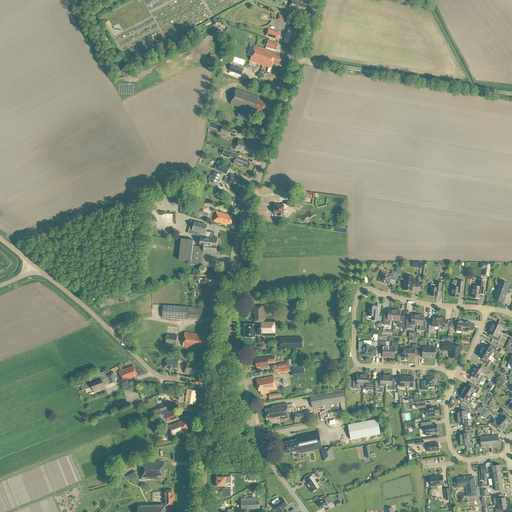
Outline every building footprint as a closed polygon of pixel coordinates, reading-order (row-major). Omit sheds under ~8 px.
[(299,1),(293,0),(291,0),(289,8),(304,13),(307,6),(305,6),(306,3),(301,2),(300,4),(298,3),(299,1)] [(298,31),(288,28),(283,42),(291,45),(294,37),(295,38),(298,31)] [(205,39),(216,33),(213,29),(203,34),(205,39)] [(269,29),(267,36),(278,40),(280,33),(269,29)] [(266,47),(265,49),(276,52),(276,51),(278,45),(268,41),(266,47)] [(255,46),(250,61),(272,68),(273,64),(281,66),(284,56),(280,55),(280,54),(276,52),(265,49),(255,46)] [(231,65),(229,71),(241,75),(243,69),(231,65)] [(220,73),(217,78),(227,82),(230,77),(220,73)] [(236,89),(230,105),(240,108),(241,109),(240,111),(237,117),(247,121),(251,112),(254,114),(255,112),(260,113),(260,112),(264,114),(266,108),(268,104),(260,102),(259,97),(236,89)] [(222,127),(220,133),(229,136),(232,130),(222,127)] [(235,149),(244,153),(244,152),(250,154),(254,155),(256,148),(254,147),(255,146),(248,144),(248,143),(239,139),(235,149)] [(230,158),(235,160),(233,165),(243,169),(243,168),(248,170),(250,164),(248,164),(248,163),(236,158),(237,155),(224,150),(222,156),(230,159),(230,158)] [(217,171),(227,175),(230,168),(220,164),(217,171)] [(213,175),(212,177),(209,181),(217,185),(222,175),(214,171),(213,175)] [(223,181),(226,182),(226,183),(239,188),(239,187),(242,188),(245,181),(235,178),(236,176),(231,174),(229,178),(225,176),(223,181)] [(293,203),(286,202),(286,205),(283,204),(283,206),(275,205),(275,209),(274,209),(273,214),(275,214),(274,216),(278,217),(278,216),(283,216),(283,212),(286,212),(288,211),(288,207),(292,208),(293,203)] [(231,216),(227,215),(216,212),(214,222),(226,225),(226,224),(229,225),(229,224),(231,224),(233,219),(231,218),(231,216)] [(189,234),(201,237),(200,245),(199,245),(199,247),(193,246),(193,240),(181,239),(179,260),(188,261),(188,264),(201,265),(202,253),(216,254),(218,238),(212,237),(213,233),(206,231),(208,225),(192,221),(189,234)] [(396,270),(396,272),(393,271),(392,275),(382,272),(381,277),(380,278),(379,280),(380,281),(379,282),(389,285),(390,279),(397,281),(400,271),(396,270)] [(413,277),(405,276),(404,290),(412,291),(412,286),(418,287),(419,280),(413,279),(413,277)] [(209,279),(205,278),(205,279),(199,279),(198,284),(204,284),(203,286),(216,288),(217,280),(209,279)] [(485,281),(478,280),(478,287),(473,287),(473,290),(472,290),(471,293),(472,293),(472,298),(479,298),(480,294),(483,295),(485,281)] [(464,282),(458,281),(457,287),(452,286),(451,297),(459,297),(460,291),(463,291),(464,282)] [(442,283),(436,283),(435,288),(431,287),(430,296),(437,296),(438,290),(441,291),(442,283)] [(509,284),(504,283),(499,284),(494,299),(502,302),(509,284)] [(163,305),(162,318),(188,319),(189,307),(163,305)] [(378,311),(375,310),(376,307),(369,306),(368,316),(372,316),(372,320),(378,321),(378,311)] [(265,320),(265,307),(254,307),(255,324),(244,324),(244,337),(255,337),(255,335),(261,335),(261,336),(275,336),(275,320),(265,320)] [(390,320),(393,320),(394,310),(388,310),(388,316),(383,316),(383,324),(390,325),(390,320)] [(400,311),(394,310),(393,320),(397,320),(396,325),(399,325),(399,328),(404,328),(405,317),(400,317),(400,311)] [(413,325),(417,325),(417,315),(411,314),(411,320),(407,319),(406,328),(413,329),(413,325)] [(417,315),(417,325),(420,325),(420,330),(425,331),(426,321),(423,321),(423,315),(417,315)] [(438,327),(439,317),(433,317),(432,323),(429,323),(428,332),(434,332),(435,327),(438,327)] [(445,318),(439,317),(438,327),(442,327),(442,330),(448,330),(448,324),(445,324),(445,318)] [(455,319),(454,325),(454,328),(457,329),(456,331),(462,331),(464,321),(458,321),(458,320),(455,319)] [(464,321),(462,331),(468,332),(469,330),(473,331),(474,327),(474,325),(469,324),(470,322),(464,321)] [(494,322),(491,327),(500,332),(503,326),(507,328),(509,325),(501,321),(499,324),(494,322)] [(500,332),(491,327),(488,333),(494,336),(492,339),(498,342),(501,337),(498,336),(500,332)] [(202,334),(185,332),(183,346),(201,349),(202,347),(205,348),(206,337),(202,337),(202,334)] [(176,346),(177,336),(167,335),(166,344),(176,346)] [(292,348),(296,348),(297,348),(303,348),(302,337),(300,337),(291,338),(286,338),(287,348),(292,348)] [(386,357),(389,357),(389,347),(386,347),(386,342),(380,341),(380,351),(383,352),(382,358),(386,358),(386,357)] [(389,347),(389,357),(391,357),(391,358),(395,358),(395,352),(398,352),(398,343),(392,343),(392,347),(389,347)] [(440,350),(444,350),(451,350),(451,358),(460,358),(460,351),(461,351),(462,346),(453,346),(453,344),(440,343),(440,350)] [(409,348),(409,358),(415,359),(415,356),(418,356),(418,345),(412,344),(412,348),(409,348)] [(485,344),(481,350),(490,355),(494,350),(495,351),(497,348),(492,345),(490,347),(485,344)] [(376,356),(376,348),(370,348),(371,345),(363,345),(363,354),(363,355),(365,356),(365,355),(376,356)] [(403,358),(409,358),(409,348),(406,348),(406,345),(400,345),(400,355),(403,355),(403,358)] [(422,358),(429,358),(429,347),(422,347),(419,347),(419,351),(422,351),(422,358)] [(429,347),(429,358),(435,358),(436,352),(439,352),(439,348),(436,348),(429,347)] [(490,355),(481,350),(478,356),(483,359),(481,361),(488,365),(491,361),(488,359),(490,355)] [(275,360),(274,354),(272,355),(272,357),(255,359),(256,368),(257,368),(257,369),(261,368),(261,367),(268,366),(268,361),(272,361),(273,361),(275,360)] [(166,359),(166,362),(164,369),(176,372),(178,362),(166,359)] [(272,370),(274,370),(278,369),(284,368),(292,366),(291,359),(286,360),(286,363),(277,364),(277,365),(271,366),(272,370)] [(200,365),(187,362),(185,373),(197,376),(198,375),(201,375),(203,367),(199,366),(200,365)] [(291,367),(293,378),(305,376),(303,365),(291,367)] [(476,366),(473,370),(481,375),(482,373),(486,375),(489,369),(482,365),(480,368),(476,366)] [(135,374),(137,374),(134,366),(126,369),(126,368),(119,371),(123,381),(136,376),(135,374)] [(481,375),(473,370),(470,375),(475,378),(473,382),(478,385),(482,379),(479,378),(481,375)] [(112,374),(107,376),(106,376),(107,377),(105,378),(102,372),(99,373),(100,375),(90,378),(91,381),(90,382),(80,385),(83,392),(89,389),(90,392),(93,390),(94,390),(95,393),(106,389),(105,385),(109,383),(109,384),(117,380),(114,371),(112,372),(112,374)] [(359,385),(363,385),(363,375),(360,375),(360,374),(357,374),(357,380),(353,380),(353,389),(359,389),(359,385)] [(363,375),(363,385),(366,385),(366,389),(372,389),(373,381),(369,380),(369,374),(366,374),(366,375),(363,375)] [(502,374),(498,378),(502,382),(506,379),(502,374)] [(386,386),(386,376),(383,376),(383,375),(380,375),(380,382),(376,382),(376,392),(380,392),(380,390),(383,390),(383,386),(386,386)] [(386,376),(386,386),(389,386),(389,390),(395,390),(395,381),(392,381),(392,375),(389,375),(389,376),(386,376)] [(276,390),(274,377),(257,380),(259,392),(261,391),(261,395),(269,393),(268,391),(276,390)] [(435,377),(430,377),(430,378),(426,377),(426,383),(422,383),(422,390),(428,390),(429,386),(434,386),(434,381),(435,381),(435,377)] [(463,390),(472,396),(474,392),(477,394),(480,388),(474,384),(472,387),(467,384),(463,390)] [(196,391),(188,390),(186,403),(193,404),(193,402),(195,403),(196,399),(195,398),(196,391)] [(312,408),(345,402),(343,390),(310,396),(312,408)] [(472,396),(463,390),(459,396),(464,399),(463,402),(469,406),(472,401),(470,399),(472,396)] [(127,400),(118,403),(121,408),(124,407),(124,406),(129,405),(127,400)] [(152,415),(161,412),(171,408),(169,402),(159,406),(159,407),(150,411),(152,415)] [(479,407),(476,411),(482,415),(484,411),(487,406),(483,403),(480,407),(479,407)] [(289,418),(286,404),(272,406),(271,408),(265,409),(267,420),(269,420),(270,421),(289,418)] [(456,412),(457,418),(467,417),(467,414),(470,413),(469,408),(461,405),(462,406),(463,411),(456,412)] [(439,413),(438,407),(425,409),(426,418),(435,416),(435,413),(439,413)] [(162,423),(167,421),(167,422),(178,418),(174,408),(159,413),(159,414),(156,416),(158,420),(160,419),(162,423)] [(499,418),(507,425),(508,423),(509,424),(511,421),(506,416),(508,414),(503,409),(499,413),(502,416),(499,418)] [(309,410),(293,413),(294,422),(311,419),(309,410)] [(467,417),(457,418),(458,424),(464,423),(464,426),(471,426),(470,420),(467,420),(467,417)] [(505,427),(507,425),(499,418),(497,421),(494,419),(490,423),(496,428),(498,426),(503,431),(505,428),(505,427)] [(189,430),(185,419),(169,425),(173,437),(181,434),(181,433),(189,430)] [(348,424),(351,440),(380,434),(377,419),(348,424)] [(432,425),(432,422),(420,423),(421,427),(425,426),(426,434),(437,432),(436,424),(432,425)] [(459,434),(459,440),(469,439),(469,436),(472,435),(471,430),(465,430),(465,433),(459,434)] [(322,449),(319,432),(296,437),(294,440),(284,442),(286,450),(285,450),(285,452),(286,452),(286,453),(292,452),(295,452),(295,451),(297,451),(298,452),(301,452),(321,448),(324,461),(334,459),(332,447),(322,449)] [(469,439),(459,440),(460,446),(466,445),(467,448),(474,448),(473,445),(473,441),(470,441),(469,439)] [(438,445),(438,443),(433,444),(432,443),(431,444),(428,444),(429,452),(438,451),(438,449),(440,447),(438,445)] [(142,479),(157,478),(165,478),(164,462),(142,462),(142,479)] [(127,475),(129,480),(138,476),(136,471),(127,475)] [(444,484),(442,475),(437,476),(437,477),(430,478),(432,487),(437,486),(436,485),(444,484)] [(226,481),(231,480),(231,476),(216,477),(217,486),(226,486),(226,481)] [(311,492),(317,488),(319,487),(312,476),(306,479),(308,482),(306,483),(311,492)] [(468,496),(476,495),(473,476),(465,478),(465,477),(462,477),(462,478),(457,479),(457,482),(454,483),(455,485),(454,485),(455,488),(458,488),(458,487),(463,486),(463,487),(466,486),(468,496)] [(165,511),(165,509),(166,509),(172,509),(172,506),(173,506),(173,500),(174,500),(174,495),(173,495),(173,490),(165,490),(165,503),(138,504),(137,511),(165,511)] [(333,501),(329,495),(324,499),(324,500),(318,503),(322,508),(328,505),(327,504),(333,501)] [(494,505),(498,505),(506,504),(505,498),(499,498),(499,496),(493,496),(494,501),(494,505)] [(241,499),(241,501),(242,510),(260,509),(260,500),(259,500),(259,498),(241,499)] [(285,510),(283,508),(288,505),(283,499),(274,505),(278,511),(279,511),(280,511),(287,511),(286,510),(285,510)]
